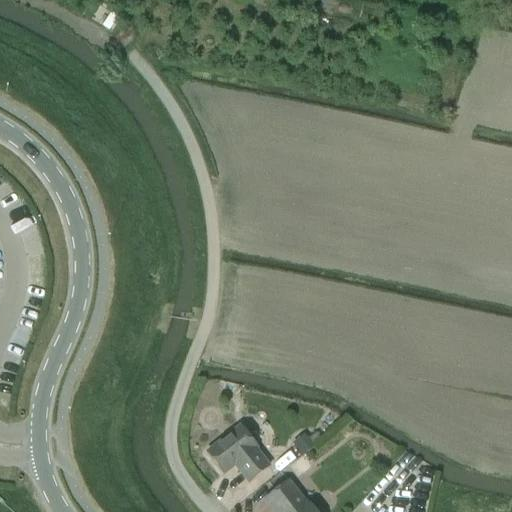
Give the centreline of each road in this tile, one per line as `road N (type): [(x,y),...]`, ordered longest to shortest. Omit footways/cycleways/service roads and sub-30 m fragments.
road 1 (unclassified): [(212,511),(177,464),(175,427),(212,313),(216,250),(206,175),(177,110),(138,54)]
road 2 (unclassified): [(63,511),(41,461),(40,428),(82,281),(79,230),(51,171),(0,127)]
